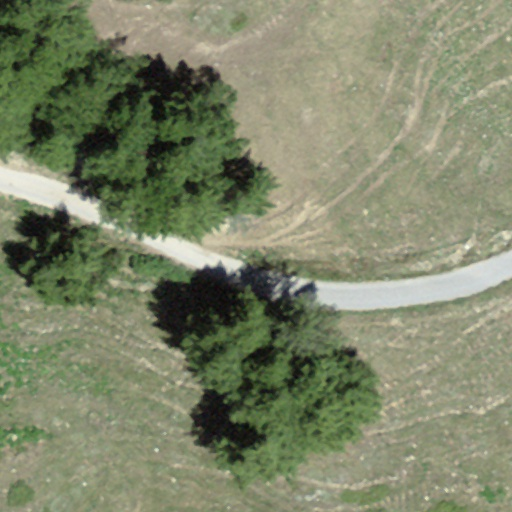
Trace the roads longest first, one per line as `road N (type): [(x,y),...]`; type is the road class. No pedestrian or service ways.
road 1 (track): [(511,256),(468,276),(340,280),(177,224)]
road 2 (track): [(177,224),(0,159)]
